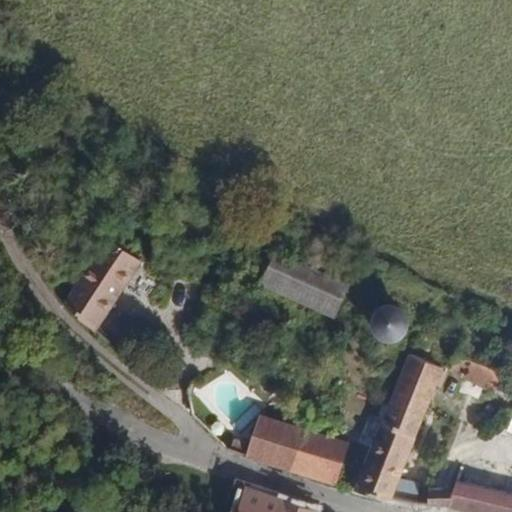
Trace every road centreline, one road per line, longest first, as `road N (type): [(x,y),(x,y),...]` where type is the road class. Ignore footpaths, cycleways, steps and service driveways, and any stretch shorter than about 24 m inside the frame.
road 1 (residential): [(372,511),(74,401),(0,353)]
road 2 (track): [(196,451),(176,411),(83,334),(31,276),(0,219)]
